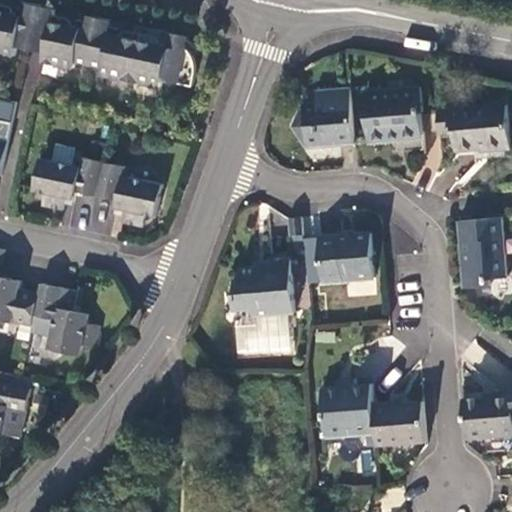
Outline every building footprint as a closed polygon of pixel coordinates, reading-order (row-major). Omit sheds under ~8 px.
[(37,36),(44,7),(5,0),(0,0),(0,55),(19,59),(21,50),(24,34),(37,36)] [(56,10),(44,7),(37,36),(24,34),(21,50),(27,51),(31,51),(47,55),(56,10)] [(174,34),(56,10),(47,55),(44,66),(76,72),(78,64),(105,69),(103,78),(166,91),(167,83),(195,89),(198,78),(197,68),(193,60),(185,48),(173,41),(174,34)] [(368,91),(373,143),(395,141),(394,138),(423,134),(422,111),(425,110),(422,85),(368,91)] [(309,150),(358,145),(352,88),(350,88),(331,92),(331,98),(319,99),(318,105),(304,106),(295,129),(309,150)] [(511,139),(509,105),(456,110),(458,131),(459,148),(490,146),(490,148),(511,146),(511,139)] [(439,112),(441,133),(458,131),(456,110),(439,112)] [(0,176),(2,177),(14,125),(0,121),(0,176)] [(78,194),(98,198),(105,165),(85,160),(83,170),(43,162),(36,192),(46,194),(44,205),(63,209),(65,199),(76,201),(78,194)] [(105,165),(98,198),(119,202),(117,210),(129,213),(127,224),(147,228),(149,217),(157,219),(164,187),(123,178),(125,169),(107,165),(105,165)] [(289,220),(290,236),(307,235),(305,218),(289,220)] [(511,293),(504,220),(458,223),(461,246),(466,246),(467,261),(462,262),(466,301),(511,294),(511,293)] [(376,277),(373,234),(321,237),(324,281),(376,277)] [(0,272),(3,255),(0,253),(0,321),(14,324),(14,321),(34,326),(35,319),(39,297),(21,292),(22,284),(0,279),(0,272)] [(294,311),(289,256),(270,257),(270,265),(239,269),(236,291),(233,292),(234,308),(280,303),(281,312),(294,311)] [(74,314),(78,294),(41,287),(39,297),(35,319),(55,323),(49,351),(81,358),(84,348),(95,350),(100,329),(88,327),(90,317),(74,314)] [(0,445),(2,435),(21,439),(34,380),(0,373),(0,445)] [(373,402),(373,384),(356,385),(336,386),(321,388),(324,435),(376,433),(373,402)] [(465,398),(467,435),(511,432),(511,389),(495,390),(495,395),(465,398)] [(426,440),(424,402),(393,404),(392,400),(373,402),(376,433),(377,445),(426,440)]
